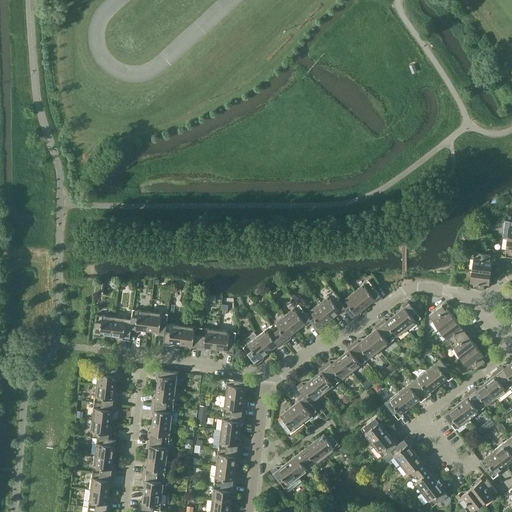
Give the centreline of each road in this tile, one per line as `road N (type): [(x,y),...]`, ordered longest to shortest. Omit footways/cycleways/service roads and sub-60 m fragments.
road 1 (residential): [(267,373),(280,374),(341,338),(410,286),(479,301)]
road 2 (residential): [(467,479),(421,419),(511,348)]
road 3 (residential): [(125,511),(143,356)]
road 4 (residential): [(249,511),(267,373)]
road 5 (residential): [(143,356),(267,373)]
